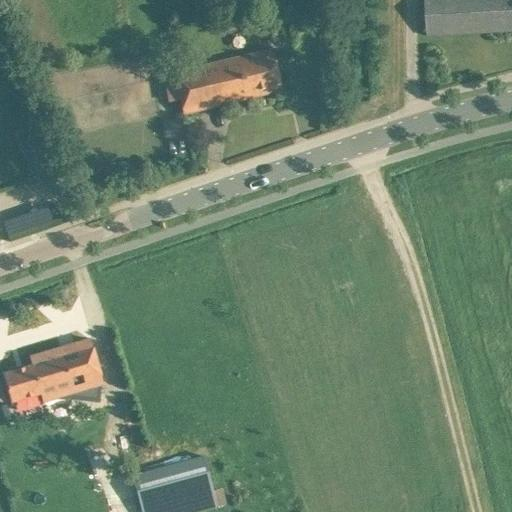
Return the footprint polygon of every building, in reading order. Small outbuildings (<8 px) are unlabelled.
[(511,0),(424,0),(427,37),(511,31),(511,0)] [(240,7),(225,11),(229,26),(245,22),(240,7)] [(183,114),(281,90),(271,50),(175,73),(183,114)] [(40,132),(17,141),(32,178),(54,169),(40,132)] [(32,366),(2,375),(8,394),(10,401),(39,393),(42,402),(52,399),(100,403),(102,384),(95,359),(89,340),(29,358),(32,366)] [(133,476),(142,511),(195,511),(215,507),(201,458),(133,476)]
